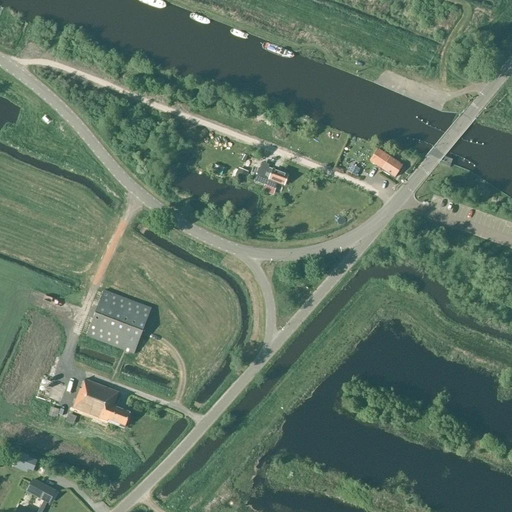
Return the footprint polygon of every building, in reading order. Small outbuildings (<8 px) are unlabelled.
[(404,71),(401,77),(421,86),(424,79),(404,71)] [(263,149),(261,154),(272,157),(274,152),(263,149)] [(395,178),(403,166),(377,149),(369,161),(395,178)] [(275,189),(277,183),(284,186),(287,176),(273,170),(268,168),(269,165),(262,162),(254,181),(275,189)] [(340,170),(346,173),(347,172),(349,166),(350,165),(344,162),(344,163),(341,162),(338,168),(341,169),(340,170)] [(214,164),(211,172),(221,176),(224,168),(214,164)] [(356,176),(360,169),(351,164),(347,172),(356,176)] [(234,178),(243,182),(248,172),(238,168),(234,178)] [(86,336),(134,355),(151,309),(104,291),(86,336)] [(107,420),(125,426),(130,414),(113,407),(118,393),(85,381),(82,389),(80,389),(73,408),(106,421),(107,420)] [(50,408),(48,416),(56,418),(58,410),(50,408)] [(68,414),(64,422),(72,425),(76,417),(68,414)] [(33,471),(37,461),(19,454),(13,468),(27,473),(28,469),(33,471)] [(15,507),(13,509),(12,511),(40,511),(46,502),(49,504),(55,492),(32,480),(25,492),(43,501),(37,511),(31,511),(18,505),(17,508),(15,507)]
